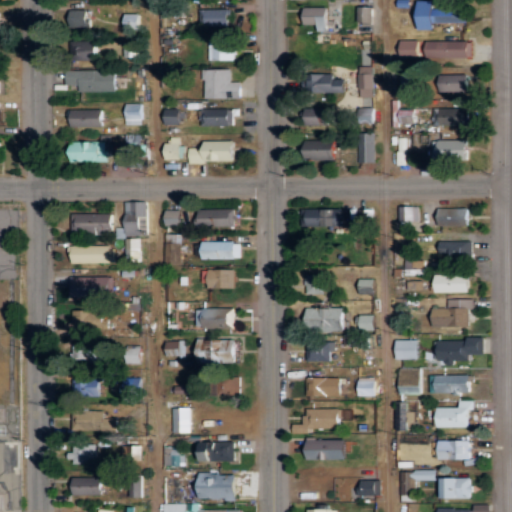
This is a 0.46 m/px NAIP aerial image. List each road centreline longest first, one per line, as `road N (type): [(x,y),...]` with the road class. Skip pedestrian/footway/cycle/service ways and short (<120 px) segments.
road 1 (residential): [(511,179),(0,183)]
road 2 (residential): [(273,511),(270,0)]
road 3 (residential): [(39,511),(37,0)]
